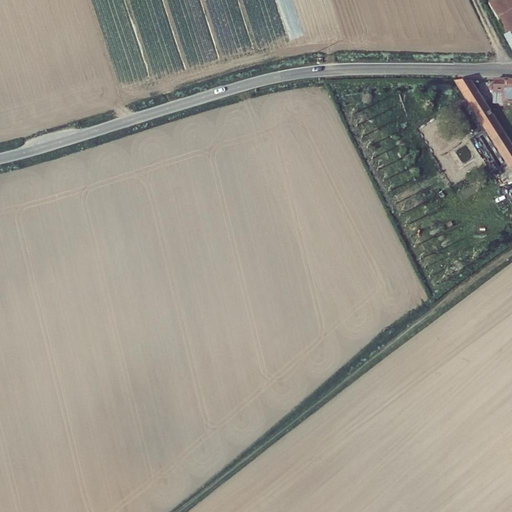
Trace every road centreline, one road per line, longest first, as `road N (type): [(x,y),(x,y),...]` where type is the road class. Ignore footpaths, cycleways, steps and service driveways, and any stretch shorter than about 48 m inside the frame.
road 1 (unclassified): [(511,69),(290,73),(0,158)]
road 2 (track): [(182,511),(511,252)]
